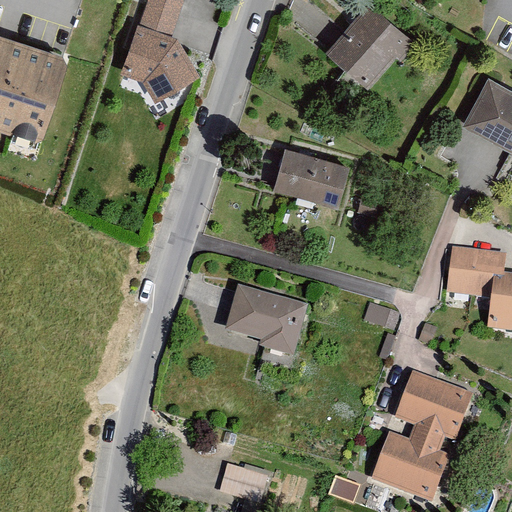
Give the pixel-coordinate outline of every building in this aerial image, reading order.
[(180,0),(150,0),(124,74),(143,81),(155,101),(196,78),(175,41),(170,39),(183,1),(180,0)] [(407,51),(363,16),(327,60),(372,95),(407,51)] [(62,60),(0,40),(0,125),(37,138),(62,60)] [(511,98),(486,85),(460,135),(511,161),(511,98)] [(345,167),(280,150),(269,191),(334,208),(345,167)] [(509,257),(450,250),(445,295),(495,300),(491,332),(511,334),(511,279),(506,279),(509,257)] [(307,311),(236,292),(224,338),(260,347),(257,358),(292,368),(307,311)] [(471,402),(411,380),(394,425),(413,432),(407,449),(385,441),(369,484),(430,507),(447,461),(438,457),(439,444),(453,449),(471,402)] [(267,480),(229,470),(222,497),(260,507),(267,480)]
